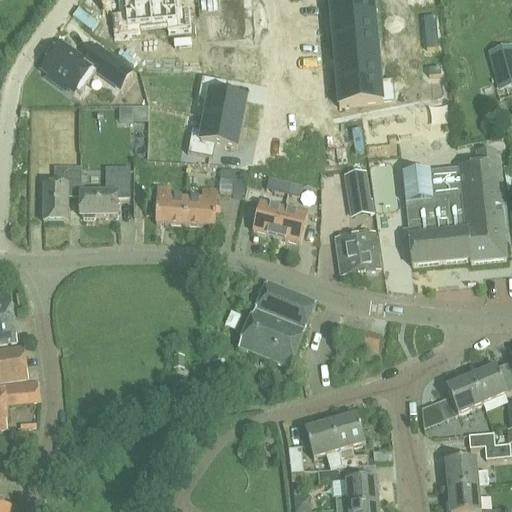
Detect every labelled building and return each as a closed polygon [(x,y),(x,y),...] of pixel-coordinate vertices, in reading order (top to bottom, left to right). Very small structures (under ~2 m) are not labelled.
[(138,28),(152,27),(149,0),(123,0),(125,16),(113,17),(115,42),(139,39),(138,28)] [(175,0),(149,0),(152,27),(167,26),(168,36),(192,34),(190,10),(176,11),(175,0)] [(375,0),(331,0),(333,19),(355,17),(377,15),(375,0)] [(355,17),(333,19),(335,40),(379,36),(377,15),(355,17)] [(427,31),(440,30),(439,23),(427,24),(427,31)] [(440,30),(427,31),(429,40),(440,39),(440,30)] [(379,36),(335,40),(337,62),(381,58),(379,36)] [(63,43),(44,69),(50,73),(48,76),(68,91),(70,88),(76,93),(78,91),(82,94),(100,72),(111,81),(123,65),(100,48),(89,62),(63,43)] [(381,58),(337,62),(339,84),(383,79),(381,58)] [(503,102),(511,99),(511,60),(493,66),(503,102)] [(432,75),(444,73),(443,66),(432,66),(432,75)] [(444,81),(444,73),(432,75),(432,82),(444,81)] [(383,79),(339,84),(341,105),(386,101),(397,100),(395,78),(383,79)] [(200,82),(196,106),(207,107),(205,121),(242,126),(246,101),(224,98),(225,86),(200,82)] [(134,110),(134,124),(149,124),(149,110),(134,110)] [(192,134),(189,158),(214,161),(216,149),(234,151),(235,148),(239,148),(242,126),(205,121),(203,135),(192,134)] [(498,167),(496,153),(476,155),(478,169),(404,177),(407,205),(413,270),(471,264),(472,267),(507,263),(501,210),(504,209),(500,167),(498,167)] [(82,194),(82,170),(55,170),(55,188),(45,188),(44,225),(69,225),(69,200),(81,201),(81,195),(81,194),(82,194)] [(81,195),(81,201),(81,218),(83,218),(84,222),(95,222),(96,218),(118,218),(118,202),(131,202),(131,170),(106,170),(106,195),(81,195)] [(244,198),(246,173),(221,172),(220,196),(244,198)] [(367,175),(347,178),(351,208),(353,207),(358,207),(363,206),(368,205),(371,205),(367,175)] [(299,201),(303,189),(269,180),(266,192),(299,201)] [(187,202),(172,201),(173,191),(158,190),(156,226),(186,228),(187,202)] [(187,202),(186,228),(216,229),(218,194),(203,193),(202,203),(187,202)] [(277,241),(285,212),(261,206),(253,235),(277,241)] [(285,212),(277,241),(301,247),(310,213),(294,209),(293,214),(285,212)] [(342,280),(381,274),(376,235),(336,241),(342,280)] [(303,339),(316,306),(268,286),(254,319),(303,339)] [(0,347),(17,346),(10,299),(0,300),(0,347)] [(289,371),(303,339),(254,319),(241,352),(289,371)] [(375,369),(381,338),(341,331),(335,364),(345,366),(345,364),(375,369)] [(0,387),(29,384),(24,350),(0,352),(0,387)] [(497,372),(496,370),(472,381),(483,408),(508,398),(507,396),(511,393),(511,384),(511,381),(511,380),(511,377),(508,368),(497,372)] [(451,402),(439,407),(446,424),(457,420),(483,408),(472,381),(447,391),(451,402)] [(0,432),(8,432),(6,408),(41,406),(39,385),(4,388),(5,390),(0,390),(0,432)] [(357,419),(331,427),(340,456),(339,456),(341,463),(342,472),(345,472),(364,471),(365,470),(369,470),(367,459),(355,460),(352,452),(366,448),(357,419)] [(331,427),(305,434),(314,463),(325,460),(329,474),(339,473),(339,472),(342,472),(341,463),(339,456),(340,456),(331,427)] [(495,450),(494,437),(473,438),(469,439),(470,452),(485,451),(495,450)] [(485,451),(486,463),(511,461),(510,448),(495,450),(485,451)] [(291,477),(304,476),(302,451),(288,452),(291,477)] [(476,463),(446,466),(448,492),(478,490),(488,489),(487,475),(477,476),(476,463)] [(329,474),(318,475),(319,488),(341,486),(346,486),(347,500),(335,501),(336,511),(345,511),(348,511),(379,509),(377,482),(365,483),(364,471),(345,472),(342,472),(339,472),(339,473),(329,474)] [(480,511),(478,490),(448,492),(450,511),(480,511)] [(294,511),(311,511),(310,498),(293,500),(294,511)]
